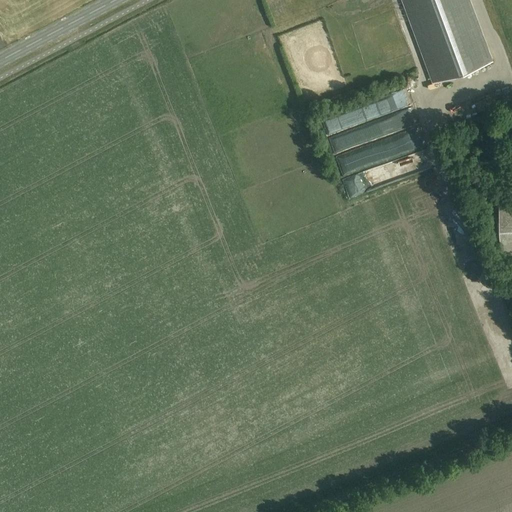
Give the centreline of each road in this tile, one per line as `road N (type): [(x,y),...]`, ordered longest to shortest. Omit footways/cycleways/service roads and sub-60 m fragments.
road 1 (track): [(511,431),(309,511)]
road 2 (secondary): [(0,62),(115,0)]
